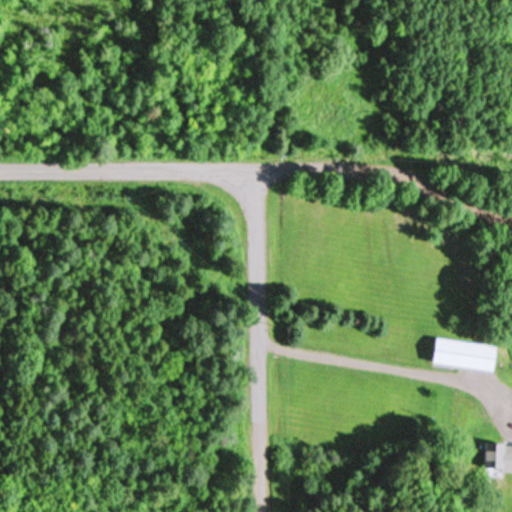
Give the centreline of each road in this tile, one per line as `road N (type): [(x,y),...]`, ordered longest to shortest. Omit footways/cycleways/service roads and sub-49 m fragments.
road 1 (residential): [(0,162),(511,168)]
road 2 (residential): [(231,511),(209,163)]
